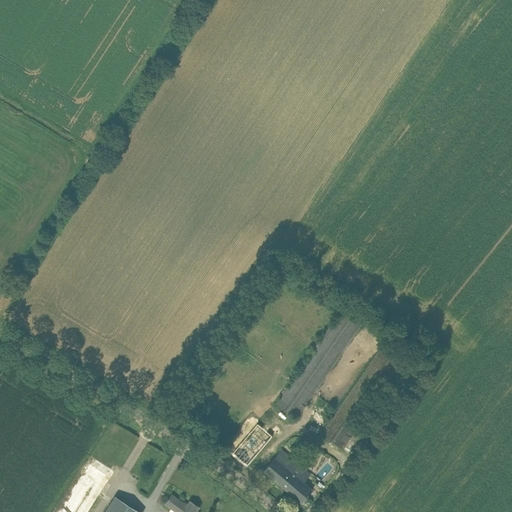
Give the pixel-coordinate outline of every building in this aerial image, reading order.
[(277,404),(298,419),(367,320),(345,305),(277,404)] [(322,435),(343,450),(412,351),(390,336),(322,435)] [(233,453),(247,465),(272,436),(257,423),(233,453)] [(304,483),(310,475),(281,450),(263,471),(302,503),(313,490),(304,483)] [(82,452),(48,511),(88,511),(113,469),(82,452)] [(142,511),(116,495),(105,511),(142,511)] [(166,503),(178,511),(194,511),(198,507),(190,501),(187,506),(172,495),(166,503)]
